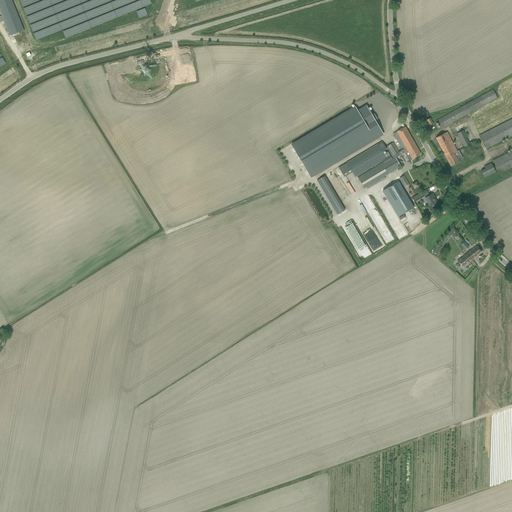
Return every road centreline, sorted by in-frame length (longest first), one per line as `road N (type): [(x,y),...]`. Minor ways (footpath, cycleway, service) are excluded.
road 1 (unclassified): [(398,93),(307,48),(172,36)]
road 2 (unclassified): [(511,267),(462,210),(398,93)]
road 3 (unclassified): [(0,100),(53,67),(172,36)]
road 4 (unclassified): [(172,36),(292,0)]
